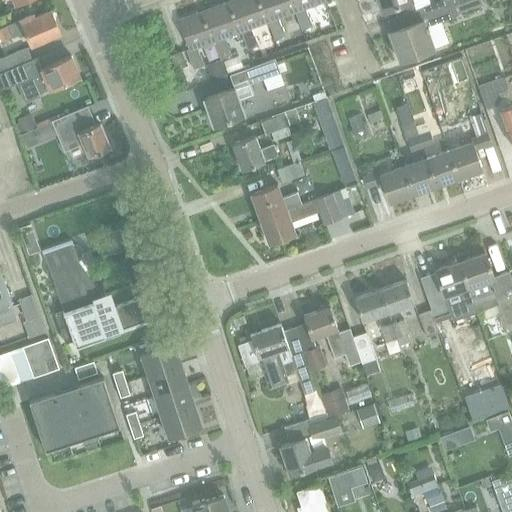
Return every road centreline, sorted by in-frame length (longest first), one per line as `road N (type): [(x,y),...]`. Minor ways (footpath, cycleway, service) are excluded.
road 1 (residential): [(199,303),(511,195)]
road 2 (residential): [(42,511),(241,442)]
road 3 (residential): [(0,216),(152,164)]
road 4 (residential): [(152,164),(90,20)]
road 5 (residential): [(199,303),(152,164)]
road 6 (residential): [(241,442),(199,303)]
